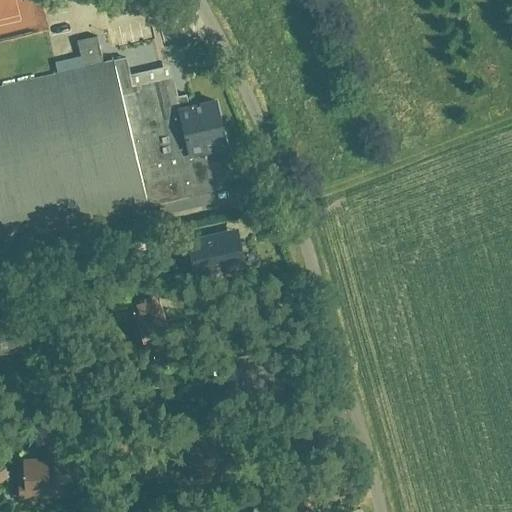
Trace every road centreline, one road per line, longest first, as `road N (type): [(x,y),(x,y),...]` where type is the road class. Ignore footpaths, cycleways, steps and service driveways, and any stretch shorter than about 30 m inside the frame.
road 1 (residential): [(385,511),(282,165),(200,0)]
road 2 (unknown): [(0,271),(291,194)]
road 3 (unknown): [(67,0),(98,28),(135,37),(216,26)]
